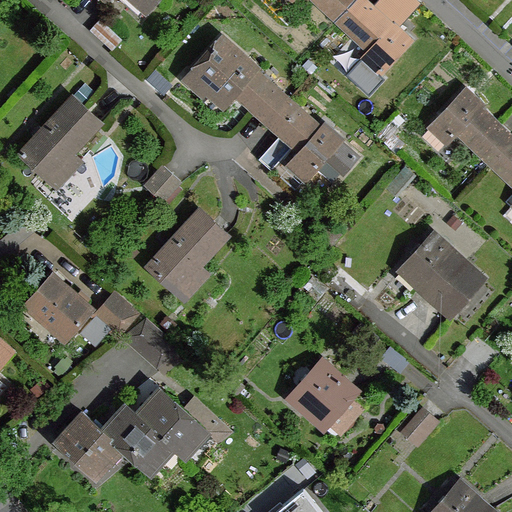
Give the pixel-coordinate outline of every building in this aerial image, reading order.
[(319,0),(338,17),(353,0),(319,0)] [(364,0),(353,0),(338,17),(372,50),(363,60),(379,75),(411,41),(399,29),(397,31),(373,8),(364,0)] [(101,20),(91,30),(112,50),(122,39),(101,20)] [(290,100),(223,41),(195,72),(212,88),(210,90),(227,105),(237,94),(255,109),(270,122),(290,100)] [(219,114),(227,105),(210,90),(202,99),(219,114)] [(478,101),(466,90),(434,124),(450,139),(459,130),(492,161),(511,139),(511,136),(501,126),(476,103),(478,101)] [(101,122),(74,97),(22,153),(49,179),(74,152),(101,122)] [(327,134),(290,100),(270,122),(304,152),(293,163),(309,177),(318,166),(335,181),(357,157),(329,132),(327,134)] [(397,128),(390,121),(382,129),(389,136),(397,128)] [(439,151),(450,139),(434,124),(423,135),(439,151)] [(511,139),(492,161),(511,179),(511,139)] [(85,162),(74,152),(49,179),(58,190),(85,162)] [(183,183),(163,166),(146,185),(166,202),(183,183)] [(414,175),(407,168),(395,180),(403,187),(414,175)] [(229,234),(201,209),(149,266),(177,292),(201,265),(229,234)] [(348,229),(326,210),(320,217),(319,215),(309,225),(332,246),(348,229)] [(484,278),(435,235),(404,269),(452,313),(484,278)] [(212,275),(201,265),(177,292),(187,301),(212,275)] [(54,274),(32,298),(47,313),(43,318),(66,339),(94,308),(54,274)] [(116,293),(96,316),(119,336),(139,313),(116,293)] [(159,329),(148,319),(127,336),(136,347),(138,345),(159,329)] [(169,338),(159,329),(138,345),(147,356),(149,355),(169,338)] [(181,348),(169,338),(149,355),(158,367),(181,348)] [(324,362),(292,397),(325,427),(356,392),(324,362)] [(161,387),(138,413),(175,447),(186,456),(210,430),(161,387)] [(190,401),(225,438),(236,427),(201,390),(190,401)] [(127,404),(104,429),(124,447),(152,472),(175,447),(138,413),(127,404)] [(441,421),(421,404),(398,430),(418,447),(441,421)] [(124,447),(104,429),(85,411),(58,441),(92,472),(105,458),(110,462),(124,447)] [(462,483),(435,511),(494,511),(462,483)]
